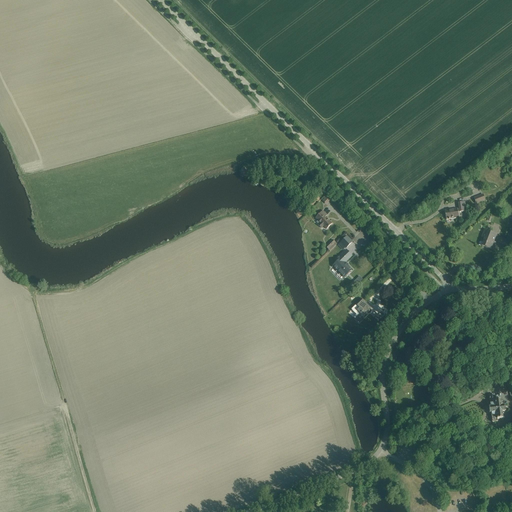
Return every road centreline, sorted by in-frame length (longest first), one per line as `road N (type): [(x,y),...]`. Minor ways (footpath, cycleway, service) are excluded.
road 1 (tertiary): [(448,287),(159,0)]
road 2 (tertiary): [(380,450),(385,357),(429,300)]
road 3 (tertiary): [(249,511),(365,465),(380,450)]
road 4 (residential): [(429,300),(330,207)]
